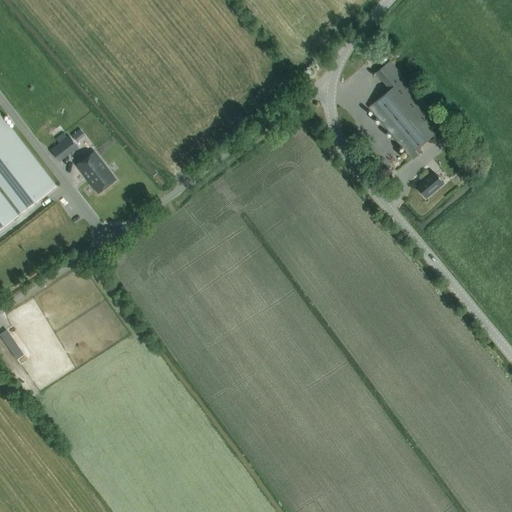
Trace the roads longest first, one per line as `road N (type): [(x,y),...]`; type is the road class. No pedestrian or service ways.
road 1 (unclassified): [(0,308),(293,102),(330,89)]
road 2 (tertiary): [(511,353),(353,167),(332,124),(330,89)]
